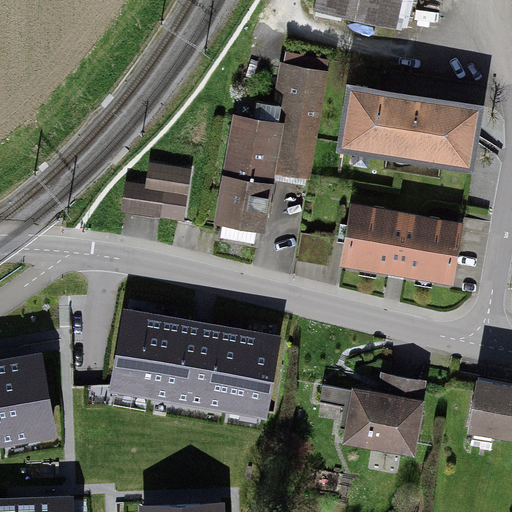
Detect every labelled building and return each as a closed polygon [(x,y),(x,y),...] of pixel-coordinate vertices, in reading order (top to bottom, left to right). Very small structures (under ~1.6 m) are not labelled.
[(321,0),(319,11),(397,28),(402,0),(321,0)] [(328,65),(286,57),(277,105),(238,98),(211,236),(256,245),(271,166),(307,173),(328,65)] [(471,163),(480,105),(352,85),(343,143),(471,163)] [(139,192),(123,190),(121,208),(164,213),(166,199),(187,201),(191,174),(143,167),(139,192)] [(455,224),(345,206),(336,265),(445,283),(455,224)] [(303,231),(297,258),(325,264),(330,237),(303,231)] [(200,323),(127,310),(114,385),(262,410),(275,336),(200,323)] [(0,360),(0,437),(51,429),(38,354),(0,360)] [(374,397),(347,392),(339,446),(412,458),(424,383),(377,376),(374,397)] [(511,389),(470,382),(461,433),(511,441),(511,389)] [(19,499),(0,499),(0,511),(69,511),(69,497),(19,499)] [(219,511),(220,502),(144,505),(144,511),(219,511)]
